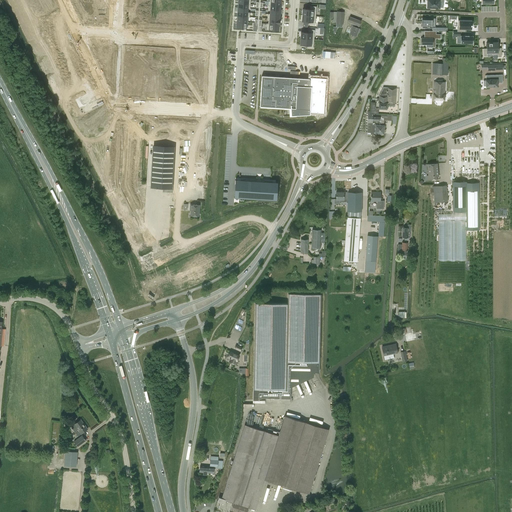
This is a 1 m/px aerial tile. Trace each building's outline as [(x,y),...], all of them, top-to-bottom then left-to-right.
[(357,0),(355,7),(363,10),(364,8),(383,15),(388,0),(357,0)] [(302,10),(302,14),(302,15),(315,16),(316,6),(310,6),(309,9),(303,9),(303,10),(302,10)] [(336,23),(336,24),(342,24),(343,24),(344,12),(337,11),(336,12),(336,23)] [(302,15),(302,21),(309,22),(308,25),(315,25),(315,16),(302,15)] [(350,17),(348,22),(352,23),(351,27),(352,27),(349,34),(352,35),(351,36),(352,36),(354,37),(355,37),(355,36),(356,36),(358,33),(359,33),(360,30),(360,29),(359,29),(359,28),(358,28),(358,26),(359,26),(361,21),(350,17)] [(422,18),(422,26),(422,27),(425,27),(432,27),(435,27),(435,24),(432,24),(432,18),(422,18)] [(457,28),(457,31),(464,32),(465,29),(466,29),(471,29),(471,25),(472,25),(472,22),(471,22),(471,21),(458,21),(458,28),(457,28)] [(300,34),(300,37),(301,37),(301,38),(314,39),(314,30),(308,29),(308,33),(301,32),(301,34),(300,34)] [(420,38),(420,44),(426,44),(428,44),(428,47),(432,47),(432,39),(435,39),(440,39),(441,34),(436,34),(435,34),(435,31),(432,31),(429,31),(429,38),(424,38),(420,38)] [(453,32),(453,36),(457,36),(457,38),(460,38),(460,43),(461,43),(468,43),(468,44),(472,44),(472,43),(473,43),(473,36),(469,36),(469,35),(465,35),(465,36),(461,36),(461,35),(460,35),(460,36),(460,32),(453,32)] [(301,38),(300,45),(307,45),(307,48),(313,49),(314,39),(301,38)] [(498,42),(492,43),(492,54),(492,55),(498,55),(498,57),(501,57),(501,48),(498,48),(498,42)] [(487,49),(483,49),(484,56),(487,56),(487,54),(492,54),(492,43),(486,43),(487,49)] [(432,75),(448,75),(448,58),(442,58),(442,63),(432,63),(432,75)] [(485,80),(483,80),(484,86),(486,86),(486,87),(490,87),(498,87),(497,83),(502,83),(502,75),(486,75),(486,79),(485,79),(485,80)] [(262,76),(260,106),(290,108),(291,115),(310,114),(310,112),(324,113),(326,78),(310,77),(310,79),(291,77),(291,78),(290,78),(286,78),(286,77),(274,76),(262,76)] [(434,82),(433,100),(444,100),(445,82),(434,82)] [(370,111),(370,114),(376,114),(378,114),(378,109),(387,110),(387,109),(388,109),(388,106),(395,106),(396,88),(387,88),(387,87),(383,87),(379,95),(379,99),(376,99),(376,103),(371,102),(370,108),(370,111)] [(368,111),(367,123),(371,123),(370,133),(383,134),(384,118),(387,118),(387,115),(378,114),(376,114),(370,114),(370,111),(368,111)] [(151,185),(151,187),(164,187),(164,192),(172,192),(172,187),(171,187),(172,186),(174,147),(153,146),(151,185)] [(178,189),(203,190),(204,163),(179,162),(178,189)] [(426,176),(427,180),(438,179),(438,175),(437,163),(427,164),(428,176),(426,176)] [(235,184),(234,198),(277,200),(277,186),(272,186),(272,182),(241,180),(241,184),(235,184)] [(460,181),(453,181),(453,211),(466,211),(466,230),(479,230),(478,187),(466,187),(466,183),(466,181),(460,181)] [(446,185),(433,186),(434,203),(447,201),(446,185)] [(336,200),(340,200),(339,202),(347,202),(347,199),(347,195),(344,195),(344,192),(336,192),(336,200)] [(347,199),(347,202),(347,211),(344,261),(357,262),(360,218),(360,211),(361,211),(362,192),(348,192),(348,195),(347,195),(347,199)] [(380,193),(371,192),(371,201),(376,201),(376,208),(384,209),(384,201),(380,201),(380,193)] [(191,210),(190,216),(199,216),(199,205),(190,204),(190,210),(191,210)] [(448,260),(448,219),(439,219),(439,260),(448,260)] [(457,260),(457,219),(448,219),(448,260),(457,260)] [(465,232),(465,219),(457,219),(457,260),(465,260),(465,232)] [(408,238),(409,238),(410,225),(407,225),(406,225),(405,225),(405,226),(404,227),(404,228),(403,227),(402,237),(405,237),(405,240),(408,240),(408,238)] [(312,238),(325,239),(325,233),(320,233),(320,230),(312,229),(312,238)] [(377,236),(367,235),(366,260),(376,261),(377,236)] [(325,243),(325,239),(312,238),(312,248),(320,248),(320,242),(325,243)] [(408,243),(402,242),(402,244),(399,244),(399,250),(402,250),(401,254),(406,254),(406,250),(407,250),(408,243)] [(314,257),(314,260),(311,260),(311,265),(320,265),(320,262),(320,257),(314,257)] [(259,397),(276,398),(290,398),(290,387),(313,376),(314,372),(319,372),(321,294),(288,293),(288,304),(255,303),(253,400),(259,400),(259,397)] [(381,347),(384,356),(397,353),(396,345),(387,347),(386,346),(381,347)] [(230,362),(235,364),(239,355),(230,351),(227,357),(231,359),(230,362)] [(255,509),(265,480),(309,493),(329,429),(284,416),(278,435),(245,424),(221,498),(219,497),(217,501),(220,502),(218,508),(228,511),(231,511),(247,511),(249,507),(255,509)] [(71,427),(78,436),(88,429),(81,419),(71,427)] [(73,442),(77,447),(86,440),(82,435),(73,442)] [(65,451),(64,463),(64,465),(76,466),(77,452),(65,451)] [(200,466),(199,472),(203,473),(203,474),(207,475),(207,473),(214,473),(214,467),(214,466),(217,467),(217,468),(222,469),(223,462),(223,461),(218,460),(218,457),(211,456),(210,466),(209,467),(200,466)] [(269,484),(265,497),(272,499),(276,486),(269,484)]
